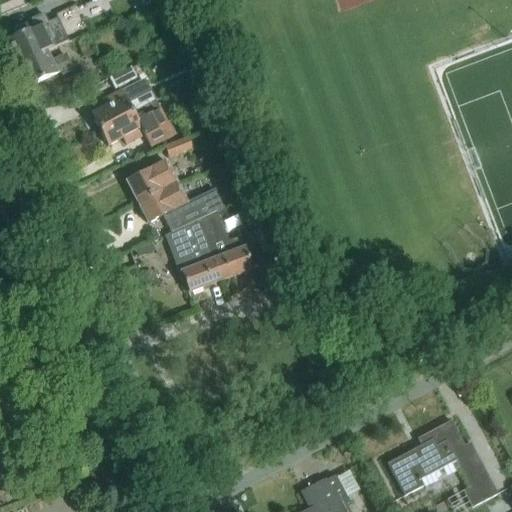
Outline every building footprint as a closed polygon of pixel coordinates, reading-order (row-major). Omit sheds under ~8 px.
[(5,44),(15,67),(46,53),(68,43),(58,20),(49,24),(45,16),(30,22),(34,30),(5,44)] [(77,41),(83,59),(95,55),(89,37),(77,41)] [(26,90),(58,77),(58,75),(70,70),(65,58),(51,64),(46,53),(15,67),(26,90)] [(130,69),(109,79),(115,91),(136,81),(130,69)] [(210,93),(206,83),(197,86),(201,96),(210,93)] [(112,107),(90,117),(99,134),(155,104),(150,95),(145,97),(139,85),(108,100),(112,107)] [(155,104),(99,134),(107,149),(128,138),(131,144),(143,138),(149,150),(173,138),(155,104)] [(188,141),(164,150),(169,162),(192,153),(188,141)] [(231,167),(245,199),(256,194),(243,162),(231,167)] [(166,164),(125,185),(136,206),(167,190),(177,185),(166,164)] [(167,190),(136,206),(147,227),(163,219),(172,236),(224,209),(214,190),(187,204),(177,185),(167,190)] [(218,217),(197,225),(203,241),(212,263),(220,285),(252,273),(240,241),(229,245),(218,217)] [(197,225),(166,239),(171,253),(173,253),(180,270),(178,271),(180,275),(189,297),(220,285),(212,263),(203,241),(197,225)] [(252,236),(260,258),(273,253),(265,231),(252,236)] [(152,246),(135,252),(138,259),(155,253),(152,246)] [(382,293),(336,266),(319,293),(365,321),(382,293)] [(431,444),(387,467),(405,500),(424,489),(421,483),(456,464),(469,490),(463,494),(472,511),(498,498),(470,446),(465,449),(452,424),(428,437),(431,444)] [(354,494),(363,490),(354,472),(346,477),(354,494)] [(308,491),(316,505),(308,509),(309,511),(345,511),(344,509),(349,506),(335,479),(326,484),(325,482),(308,491)]
